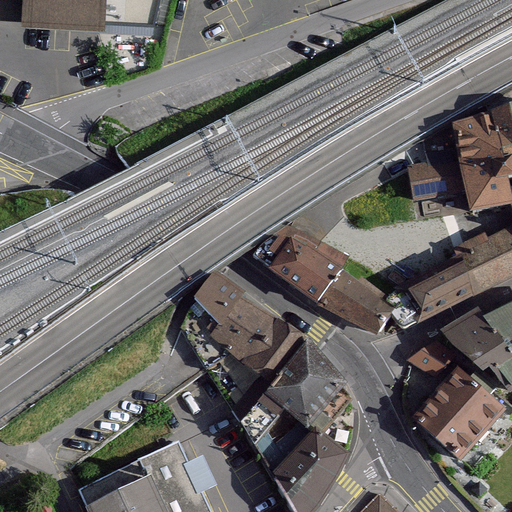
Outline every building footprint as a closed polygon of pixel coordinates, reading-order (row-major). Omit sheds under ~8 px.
[(511,111),(450,130),(426,143),(435,189),(463,188),(472,215),(487,212),(506,208),(503,178),(511,175),(511,111)] [(511,207),(511,208),(511,207),(511,233),(490,247),(487,242),(457,258),(458,264),(387,305),(339,279),(273,236),(256,258),(287,282),(319,307),(353,325),(381,341),(394,319),(405,336),(433,321),(511,278),(511,207)] [(311,426),(346,388),(323,365),(310,351),(282,332),(248,309),(241,304),(244,300),(215,277),(197,298),(226,327),(216,339),(268,381),(234,416),(254,444),(285,405),(311,426)] [(464,329),(449,338),(485,373),(494,368),(511,390),(511,313),(495,323),(486,328),(479,320),(464,329)] [(451,357),(437,346),(415,363),(434,374),(451,357)] [(502,415),(461,379),(420,424),(461,461),(502,415)] [(313,431),(273,472),(298,511),(306,511),(316,502),(342,456),(313,431)] [(211,511),(177,442),(79,490),(89,511),(211,511)] [(394,511),(382,500),(370,511),(394,511)]
